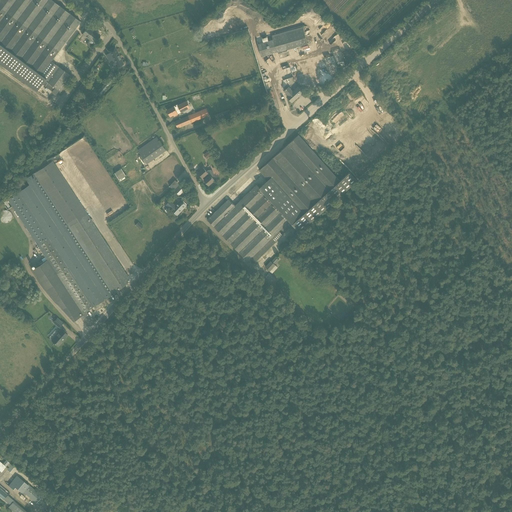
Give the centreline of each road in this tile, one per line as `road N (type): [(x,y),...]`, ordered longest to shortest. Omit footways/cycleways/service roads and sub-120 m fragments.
road 1 (unclassified): [(205,206),(440,0)]
road 2 (unclassified): [(0,437),(205,206)]
road 3 (unclassified): [(205,206),(114,30)]
road 4 (unknown): [(144,275),(66,164)]
